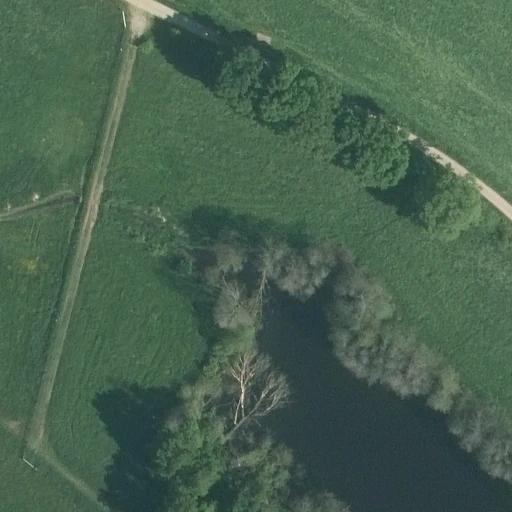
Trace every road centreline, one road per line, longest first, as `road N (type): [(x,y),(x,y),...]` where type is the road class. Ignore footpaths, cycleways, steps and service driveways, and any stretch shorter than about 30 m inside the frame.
road 1 (track): [(140,0),(38,443),(138,511)]
road 2 (track): [(511,212),(396,118),(145,0)]
